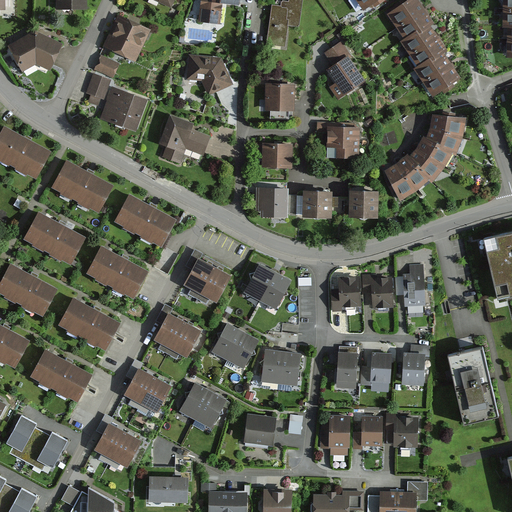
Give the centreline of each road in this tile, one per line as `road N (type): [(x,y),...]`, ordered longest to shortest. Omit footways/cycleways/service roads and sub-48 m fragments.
road 1 (residential): [(206,206),(44,511)]
road 2 (residential): [(320,252),(323,323),(305,473)]
road 3 (residential): [(511,201),(488,92),(470,59),(464,0)]
road 4 (residential): [(511,202),(356,250),(320,252)]
road 5 (residential): [(206,206),(49,118)]
road 6 (residential): [(240,131),(305,133),(303,181),(343,181)]
road 7 (residential): [(108,0),(49,118)]
road 8 (residential): [(252,0),(240,131)]
